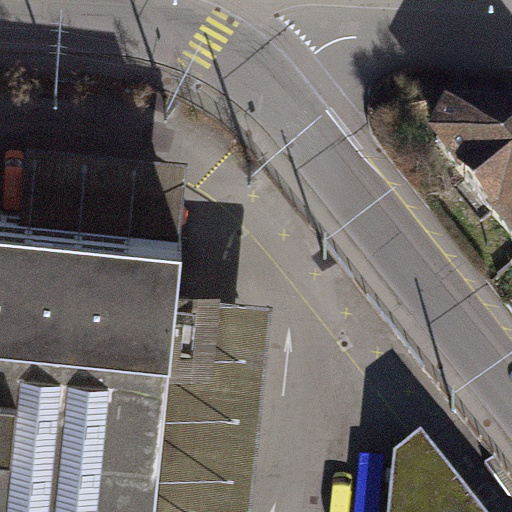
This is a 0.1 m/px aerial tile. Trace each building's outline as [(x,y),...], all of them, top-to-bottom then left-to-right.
[(511,120),(451,118),(437,143),(511,237),(511,120)] [(23,213),(183,229),(189,167),(29,151),(23,213)] [(0,511),(153,511),(176,291),(179,267),(183,229),(23,213),(0,210),(0,511)] [(252,511),(274,300),(176,291),(153,511),(252,511)] [(389,511),(473,511),(422,447),(394,468),(389,511)]
